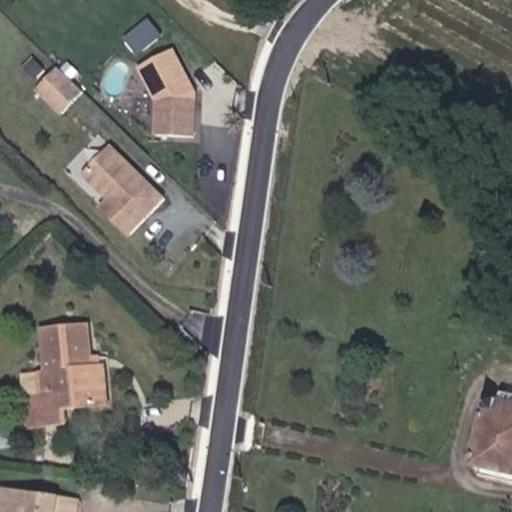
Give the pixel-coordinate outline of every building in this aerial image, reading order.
[(145,62),(166,44),(155,30),(133,48),(145,62)] [(203,146),(204,101),(181,59),(148,77),(166,111),(165,145),(203,146)] [(89,98),(65,75),(44,97),(68,119),(89,98)] [(173,208),(120,158),(94,185),(119,209),(111,218),(139,244),(155,227),(152,225),(157,219),(160,222),(173,208)] [(77,410),(119,402),(113,362),(107,364),(105,355),(96,355),(92,325),(56,330),(60,376),(71,376),(75,397),(49,401),(54,429),(79,426),(77,410)] [(511,404),(490,399),(476,467),(511,475),(511,404)] [(64,511),(65,508),(85,511),(89,492),(10,480),(5,511),(64,511)]
